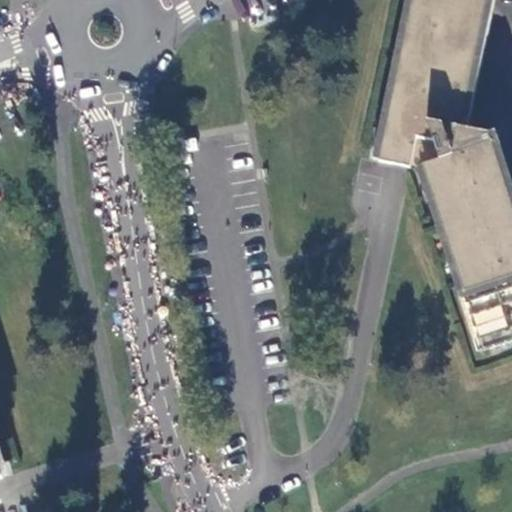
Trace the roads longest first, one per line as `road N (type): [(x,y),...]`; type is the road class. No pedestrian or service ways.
road 1 (tertiary): [(208,511),(177,435),(130,209)]
road 2 (tertiary): [(84,79),(130,209)]
road 3 (tertiary): [(130,209),(135,75)]
